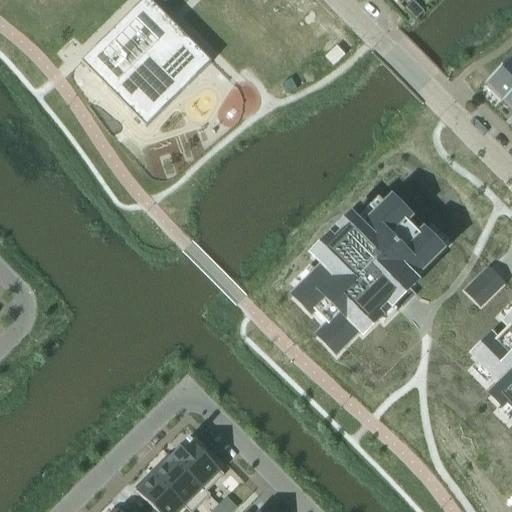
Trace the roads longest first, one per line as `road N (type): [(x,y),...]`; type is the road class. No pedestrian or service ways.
road 1 (residential): [(308,511),(187,393),(64,511)]
road 2 (tertiary): [(511,173),(336,0)]
